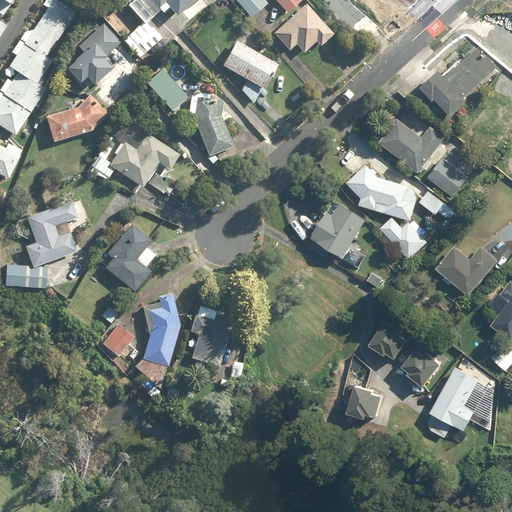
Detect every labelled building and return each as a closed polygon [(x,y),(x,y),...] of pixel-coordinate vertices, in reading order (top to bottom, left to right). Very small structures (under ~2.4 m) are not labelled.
[(0,0),(0,12),(2,14),(4,15),(10,7),(11,5),(12,4),(14,0),(0,0)] [(53,61),(47,57),(63,34),(76,13),(70,9),(56,0),(52,0),(52,1),(51,0),(46,0),(43,4),(45,6),(48,8),(37,24),(33,30),(32,30),(29,31),(28,31),(25,32),(12,52),(14,54),(16,55),(10,65),(19,72),(12,82),(8,79),(0,90),(0,125),(10,132),(16,135),(20,129),(22,126),(36,105),(47,88),(46,87),(42,84),(44,82),(41,80),(53,61)] [(124,40),(140,58),(163,38),(153,27),(151,29),(149,26),(148,27),(145,23),(160,10),(163,13),(164,12),(165,14),(171,9),(178,17),(196,0),(133,0),(128,5),(142,20),(140,22),(142,24),(140,25),(138,23),(134,26),(137,29),(124,40)] [(268,3),(265,0),(236,0),(236,1),(253,18),(268,3)] [(301,0),(275,0),(288,13),(301,0)] [(290,50),(296,45),(303,53),(316,41),(319,45),(333,33),(306,3),(273,32),(290,50)] [(381,28),(366,13),(352,27),(367,42),(381,28)] [(499,28),(483,47),(503,65),(511,54),(511,21),(503,31),(499,28)] [(105,22),(63,60),(80,78),(87,72),(95,81),(114,64),(105,55),(121,40),(105,22)] [(242,90),(253,103),(262,88),(264,89),(278,64),(238,40),(223,65),(248,79),(242,90)] [(468,97),(497,68),(478,49),(447,79),(441,72),(417,95),(439,118),(446,110),(453,117),(470,100),(468,97)] [(511,63),(505,74),(511,79),(511,89),(511,90),(511,94),(501,110),(511,118),(511,63)] [(188,97),(163,69),(147,83),(173,111),(188,97)] [(192,129),(198,126),(210,155),(233,145),(221,116),(223,100),(211,98),(212,93),(191,90),(187,118),(192,129)] [(109,113),(90,95),(78,107),(47,116),(54,142),(93,130),(109,113)] [(171,170),(180,155),(148,134),(157,120),(136,106),(127,120),(123,118),(106,145),(105,144),(99,155),(97,154),(94,159),(95,159),(91,165),(93,166),(92,168),(92,169),(91,171),(107,181),(114,169),(143,187),(159,163),(171,170)] [(424,137),(400,118),(381,141),(420,174),(449,140),(433,126),(424,137)] [(9,179),(21,156),(20,155),(22,150),(19,149),(14,147),(8,143),(6,148),(0,144),(0,173),(7,178),(8,178),(9,179)] [(511,148),(502,161),(511,168),(511,148)] [(468,179),(444,158),(430,175),(454,196),(468,179)] [(418,199),(414,188),(377,176),(367,166),(349,183),(364,198),(361,206),(411,221),(418,199)] [(171,183),(159,175),(153,186),(164,193),(171,183)] [(449,202),(430,187),(417,203),(437,218),(449,202)] [(69,190),(26,206),(36,232),(24,236),(31,255),(75,239),(67,220),(56,224),(52,214),(75,206),(69,190)] [(330,211),(309,247),(328,257),(331,252),(345,260),(369,219),(342,203),(336,214),(330,211)] [(382,230),(407,259),(427,242),(411,224),(404,230),(395,219),(382,230)] [(152,241),(132,224),(107,254),(113,259),(106,268),(135,292),(152,271),(146,267),(137,259),(152,241)] [(445,275),(442,278),(451,284),(453,282),(470,295),(499,260),(482,246),(472,258),(456,245),(437,268),(445,275)] [(385,279),(373,272),(367,281),(379,288),(385,279)] [(58,275),(19,273),(17,293),(57,296),(58,275)] [(510,301),(494,323),(511,336),(511,280),(501,294),(510,301)] [(159,296),(161,308),(149,310),(153,325),(143,358),(135,366),(160,388),(169,366),(181,326),(172,293),(159,296)] [(219,366),(233,318),(216,313),(216,311),(200,306),(198,315),(195,314),(190,332),(199,334),(192,358),(219,366)] [(119,314),(109,307),(102,316),(112,323),(119,314)] [(396,358),(408,338),(400,333),(402,331),(385,320),(370,344),(388,355),(389,354),(396,358)] [(135,338),(118,324),(103,343),(119,357),(135,338)] [(511,346),(507,342),(493,356),(506,370),(511,363),(511,346)] [(410,373),(425,385),(442,363),(427,352),(425,355),(417,349),(404,365),(412,371),(410,373)] [(467,404),(480,378),(456,366),(426,427),(446,437),(453,424),(465,430),(476,408),(467,404)] [(381,390),(353,380),(341,412),(368,423),(381,390)]
